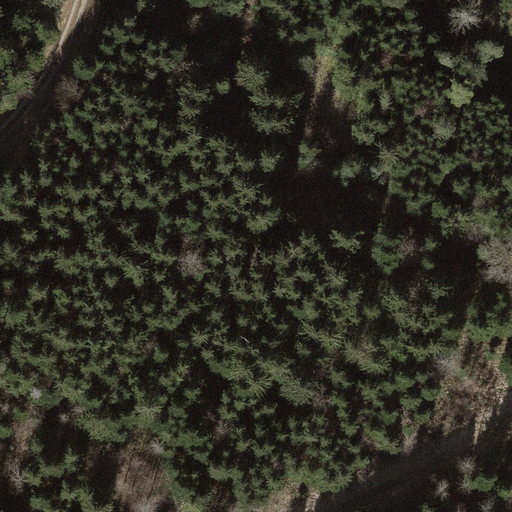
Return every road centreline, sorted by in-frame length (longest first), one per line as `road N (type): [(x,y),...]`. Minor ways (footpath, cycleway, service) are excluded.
road 1 (track): [(511,419),(328,511)]
road 2 (track): [(0,140),(39,98),(72,38),(81,0)]
